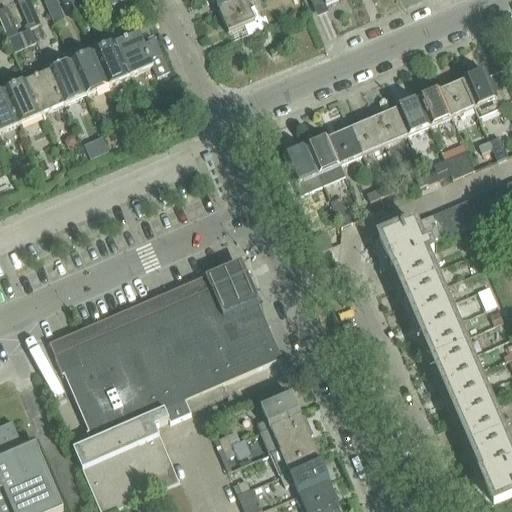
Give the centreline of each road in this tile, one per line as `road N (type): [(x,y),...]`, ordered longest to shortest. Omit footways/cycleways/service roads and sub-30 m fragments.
road 1 (residential): [(219,118),(498,0)]
road 2 (residential): [(0,324),(258,214)]
road 3 (residential): [(417,511),(438,481),(361,297),(348,285)]
road 4 (residential): [(388,511),(292,295)]
road 5 (residential): [(348,285),(358,233),(511,169)]
road 6 (residential): [(219,118),(164,0)]
